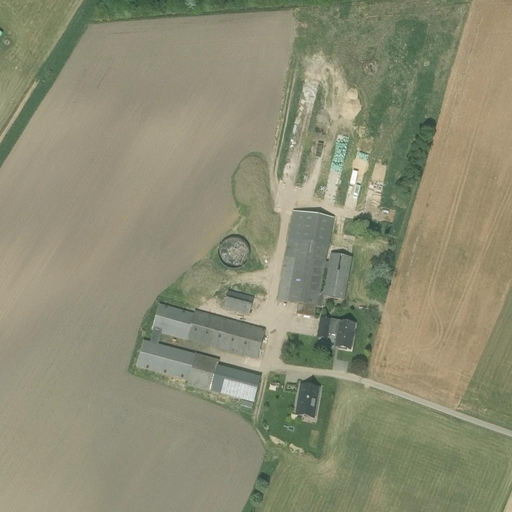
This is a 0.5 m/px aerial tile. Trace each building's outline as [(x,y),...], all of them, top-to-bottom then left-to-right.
[(328,263),(326,262),(329,245),(334,219),(292,212),(288,238),(277,302),(316,308),(321,308),(323,297),(345,301),(352,259),(330,255),(328,263)] [(218,255),(219,259),(221,264),(225,267),(229,269),(234,269),(239,268),(243,266),(247,262),(249,257),(249,253),(248,248),(245,244),(242,240),(237,238),(232,238),(228,239),(223,242),(220,245),(218,250),(218,255)] [(253,299),(228,292),(223,309),(249,316),(253,299)] [(188,382),(187,387),(211,393),(219,362),(158,345),(161,334),(186,341),(257,361),(265,331),(195,311),(194,314),(159,304),(151,331),(153,331),(150,343),(143,341),(136,367),(188,382)] [(314,318),(316,308),(298,305),(296,315),(314,318)] [(320,319),(319,329),(327,331),(327,335),(328,335),(336,336),(335,348),(350,350),(354,325),(320,319)] [(253,376),(246,403),(254,405),(261,379),(253,376)] [(300,387),(297,409),(305,410),(304,415),(313,417),(318,390),(300,387)]
